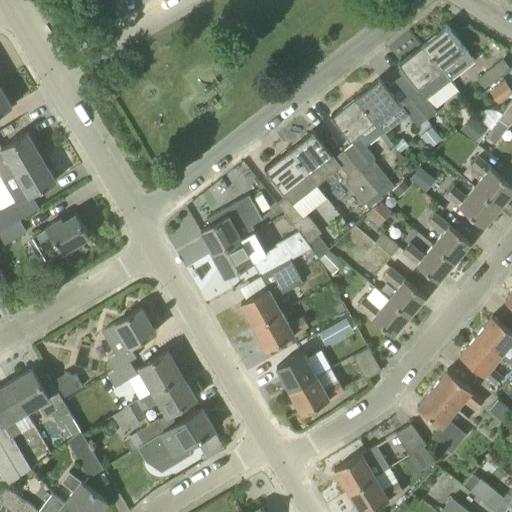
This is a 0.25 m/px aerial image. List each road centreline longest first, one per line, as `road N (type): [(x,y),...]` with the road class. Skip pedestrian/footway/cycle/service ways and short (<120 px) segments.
road 1 (residential): [(138,225),(419,0)]
road 2 (residential): [(287,464),(362,423),(413,382),(511,254)]
road 3 (residential): [(262,445),(150,254)]
road 4 (residential): [(0,341),(150,254)]
road 5 (residential): [(138,225),(54,79)]
road 6 (residential): [(54,79),(188,0)]
